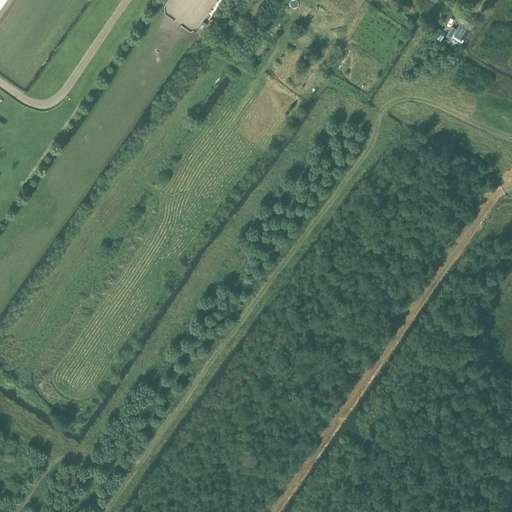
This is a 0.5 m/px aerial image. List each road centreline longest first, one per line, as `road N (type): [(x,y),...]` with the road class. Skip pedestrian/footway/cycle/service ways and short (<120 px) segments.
road 1 (track): [(14,511),(60,450),(116,465),(144,460),(372,143),(388,103),(411,98),(511,138)]
road 2 (unknown): [(0,82),(27,103),(57,99),(127,0)]
